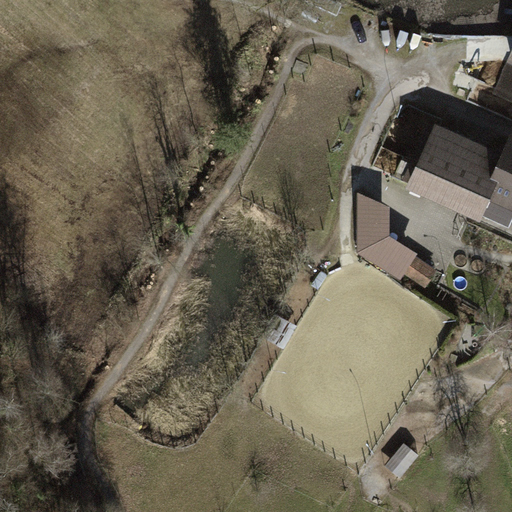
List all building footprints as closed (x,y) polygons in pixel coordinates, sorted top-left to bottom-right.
[(511,59),(499,90),(511,96),(511,59)] [(385,148),(419,160),(431,128),(397,116),(385,148)] [(478,213),(501,159),(437,130),(412,185),(477,214),(478,213)] [(501,159),(478,213),(504,225),(511,222),(511,219),(511,138),(510,138),(501,159)] [(397,276),(413,250),(389,235),(390,207),(365,196),(360,196),(359,251),(397,276)] [(433,271),(412,257),(404,270),(425,284),(433,271)]
